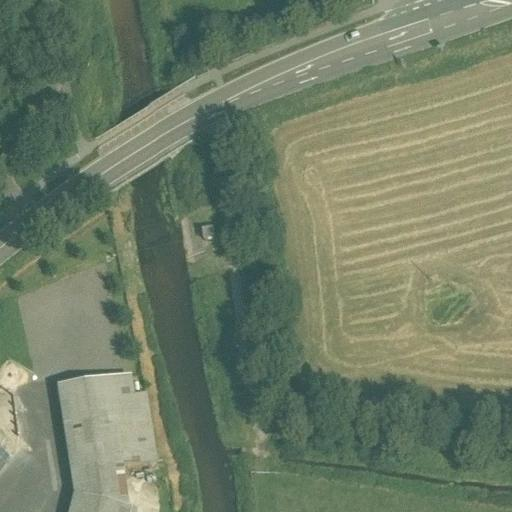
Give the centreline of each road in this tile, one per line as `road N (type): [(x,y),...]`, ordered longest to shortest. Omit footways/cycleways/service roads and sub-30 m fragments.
road 1 (primary): [(431,15),(283,69),(222,97),(189,124)]
road 2 (primary): [(189,124),(439,41)]
road 3 (primary): [(0,251),(103,173),(189,124)]
